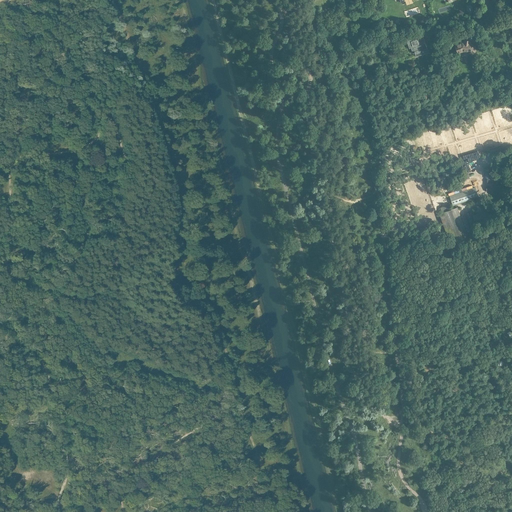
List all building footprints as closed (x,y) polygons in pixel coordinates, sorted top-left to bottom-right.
[(409,49),(411,48),(413,54),(415,53),(416,57),(421,55),(420,51),(427,49),(424,38),(417,41),(417,40),(414,40),(413,37),(406,39),(409,49)] [(464,40),(463,42),(462,42),(455,45),(458,54),(463,51),(467,52),(472,56),(477,48),(471,43),(470,43),(470,41),(464,40)] [(464,162),(480,159),(478,151),(462,154),(464,162)] [(457,166),(456,168),(446,170),(445,166),(441,167),(442,172),(443,175),(445,175),(446,176),(447,179),(462,175),(459,165),(457,166)] [(445,175),(434,179),(438,190),(449,186),(445,175)] [(494,186),(486,186),(486,191),(498,190),(498,178),(487,179),(487,183),(493,183),(494,186)] [(475,187),(449,196),(453,206),(478,197),(475,187)] [(439,213),(451,248),(475,239),(475,238),(477,237),(477,236),(480,235),(478,230),(477,230),(475,225),(473,226),(475,231),(476,234),(473,235),(472,235),(464,214),(460,215),(457,207),(451,209),(450,204),(440,208),(442,212),(439,213)] [(488,210),(487,210),(472,215),(476,225),(486,221),(491,220),(490,216),(488,210)]
